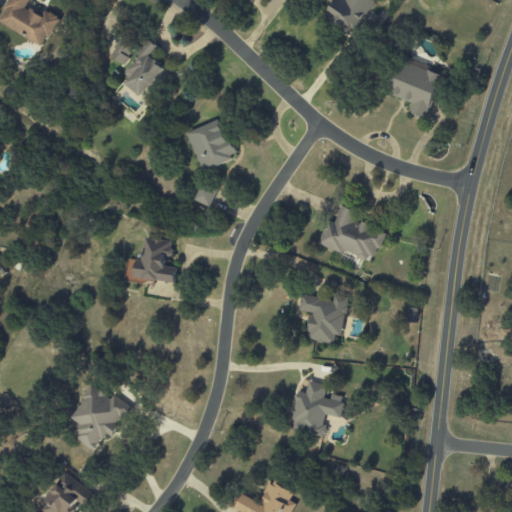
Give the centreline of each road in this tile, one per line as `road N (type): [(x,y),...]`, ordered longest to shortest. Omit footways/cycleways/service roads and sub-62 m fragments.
road 1 (residential): [(428,511),(469,187),(511,54)]
road 2 (residential): [(317,121),(245,231),(232,263),(203,429),(152,511)]
road 3 (residential): [(469,187),(390,165),(353,145),(180,0)]
